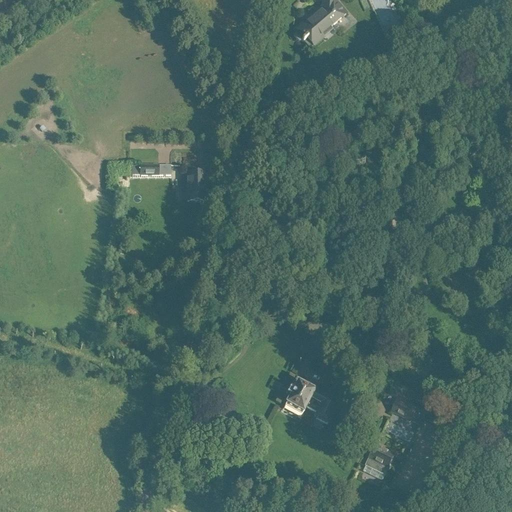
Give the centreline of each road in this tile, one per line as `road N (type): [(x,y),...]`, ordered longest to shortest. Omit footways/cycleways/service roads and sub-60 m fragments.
road 1 (unclassified): [(144,511),(155,434),(208,322),(232,154)]
road 2 (unclassified): [(232,154),(511,31)]
road 3 (track): [(0,338),(176,391)]
road 4 (unclassified): [(232,154),(271,0)]
